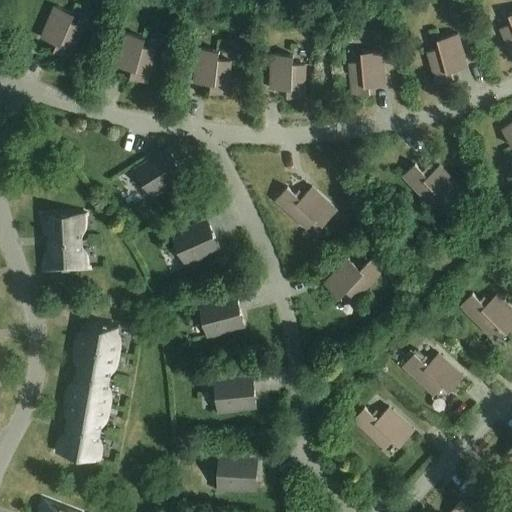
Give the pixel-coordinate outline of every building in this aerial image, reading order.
[(54,52),(69,58),(82,29),(86,31),(87,30),(71,23),(74,14),(55,6),(54,7),(56,8),(43,37),(42,37),(41,38),(57,45),(54,52)] [(501,30),(511,56),(511,13),(509,15),(511,23),(496,30),(497,32),(501,30)] [(130,78),(146,83),(155,52),(159,53),(160,52),(143,47),(145,39),(125,33),(124,34),(126,35),(117,66),(116,65),(116,66),(132,71),(130,78)] [(0,44),(5,48),(10,40),(0,34),(0,44)] [(428,53),(437,84),(453,79),(451,72),(467,67),(467,66),(466,66),(457,36),(458,35),(458,34),(437,40),(440,49),(423,53),(424,55),(428,53)] [(210,93),(227,95),(231,63),(235,63),(235,62),(218,60),(219,51),(198,49),(198,50),(199,50),(196,82),(194,82),(194,83),(211,85),(210,93)] [(350,64),(353,96),(370,95),(369,87),(386,85),(385,84),(384,84),(381,52),(382,52),(382,51),(361,53),(362,62),(345,64),(345,65),(350,64)] [(287,98),(304,99),(305,66),(310,67),(310,65),(293,65),(293,55),(272,55),(272,56),(273,56),(272,88),(270,88),(270,89),(287,90),(287,98)] [(511,145),(511,125),(503,131),(503,130),(502,130),(511,145)] [(160,161),(157,157),(136,170),(152,195),(156,192),(157,195),(170,187),(168,185),(184,174),(171,154),(160,161)] [(440,166),(439,165),(427,177),(415,164),(403,176),(431,206),(428,210),(429,211),(441,199),(448,205),(463,191),(462,190),(461,191),(439,167),(440,166)] [(316,220),(323,226),(337,210),(336,210),(335,211),(312,189),(313,188),(312,187),(300,199),(288,187),(276,200),(307,228),(303,232),(304,233),(316,220)] [(46,264),(46,269),(46,270),(91,267),(91,266),(83,266),(82,241),(89,240),(89,239),(82,239),(80,214),(87,214),(87,212),(42,215),(43,217),(43,221),(44,225),(46,229),(51,229),(52,242),(47,242),(47,243),(52,243),(53,255),(48,256),(47,260),(46,264)] [(197,231),(195,226),(173,236),(185,263),(189,261),(190,264),(204,258),(202,255),(220,248),(210,226),(197,231)] [(324,284),(340,298),(346,292),(358,304),(359,303),(356,300),(385,269),(372,257),(360,270),(348,259),(347,260),(348,260),(326,284),(325,283),(324,284)] [(498,295),(497,294),(485,306),(473,293),(460,305),(490,335),(486,338),(487,339),(499,327),(506,334),(511,327),(511,311),(497,296),(498,295)] [(225,305),(223,300),(200,306),(208,335),(212,334),(213,336),(227,333),(226,330),(244,325),(238,302),(225,305)] [(67,441),(62,440),(60,444),(59,448),(57,452),(57,453),(101,461),(101,460),(94,459),(99,434),(106,435),(106,434),(99,433),(104,408),(111,409),(111,408),(104,406),(109,381),(116,383),(116,382),(109,380),(114,355),(121,357),(121,355),(114,354),(119,327),(89,322),(87,336),(82,335),(80,338),(79,341),(78,344),(77,348),(76,351),(76,355),(76,358),(77,361),(82,362),(79,375),(75,374),(75,375),(79,376),(77,388),(72,387),(70,390),(69,394),(68,397),(67,400),(67,404),(66,407),(67,410),(67,414),(72,415),(70,427),(65,426),(65,428),(69,428),(67,441)] [(438,353),(427,365),(414,353),(403,366),(433,394),(430,398),(431,399),(443,386),(449,392),(464,376),(463,376),(462,376),(438,355),(439,354),(438,353)] [(240,384),(239,378),(215,381),(218,410),(223,410),(223,412),(238,411),(237,408),(256,406),(254,382),(240,384)] [(390,408),(389,407),(378,419),(365,407),(353,420),(384,448),(381,452),(382,453),(393,440),(400,446),(414,430),(413,429),(413,430),(389,409),(390,408)] [(237,488),(256,489),(257,465),(243,464),(244,458),(220,457),(218,487),(222,487),(222,490),(237,491),(237,488)] [(256,500),(257,492),(218,491),(218,500),(256,500)] [(72,511),(45,501),(44,502),(43,506),(42,511),(72,511)] [(485,501),(474,511),(472,511),(461,501),(451,511),(495,511),(485,502),(486,501),(485,501)]
